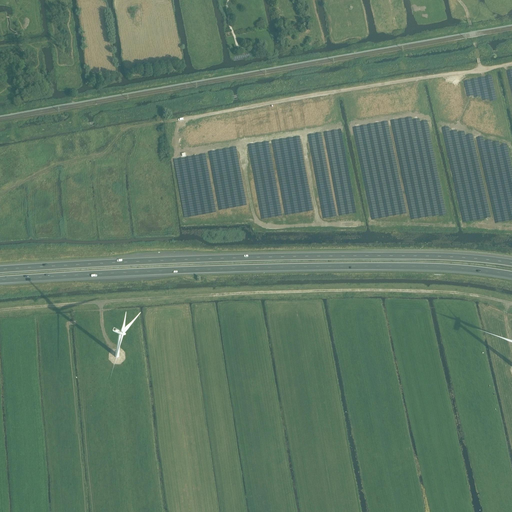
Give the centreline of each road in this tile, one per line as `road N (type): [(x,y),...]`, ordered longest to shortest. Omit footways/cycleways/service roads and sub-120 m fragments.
road 1 (track): [(0,194),(48,168),(99,155),(128,128),(511,63)]
road 2 (track): [(511,303),(455,292),(324,290),(0,310)]
road 3 (trunk): [(511,263),(287,255),(0,270)]
road 4 (trunk): [(0,280),(288,267),(511,275)]
